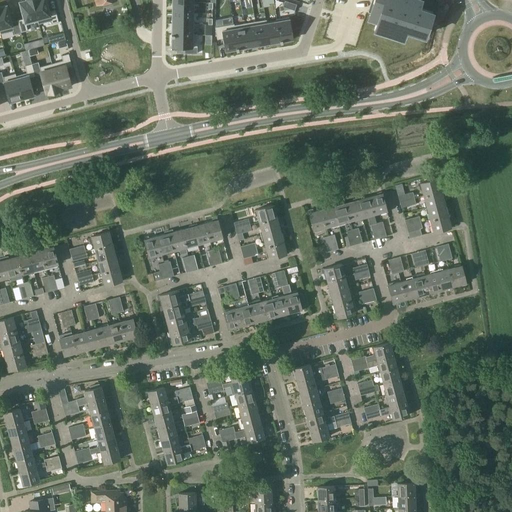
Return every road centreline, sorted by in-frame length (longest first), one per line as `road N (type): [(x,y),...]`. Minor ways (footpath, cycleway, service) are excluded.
road 1 (residential): [(0,385),(242,346),(265,356)]
road 2 (tertiary): [(168,137),(398,99)]
road 3 (residential): [(265,356),(390,314),(369,250)]
road 4 (tertiary): [(0,179),(168,137)]
road 5 (residential): [(265,356),(292,463),(295,511)]
road 6 (residential): [(302,51),(156,76)]
